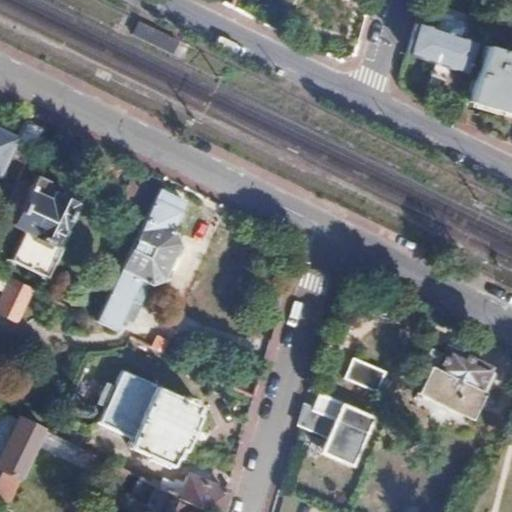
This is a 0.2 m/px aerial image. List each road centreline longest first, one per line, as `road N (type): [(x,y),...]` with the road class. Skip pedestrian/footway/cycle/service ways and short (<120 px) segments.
road 1 (residential): [(0,69),(328,228)]
road 2 (residential): [(251,511),(328,228)]
road 3 (residential): [(162,0),(371,102)]
road 4 (residential): [(328,228),(511,323)]
road 5 (residential): [(371,102),(511,172)]
